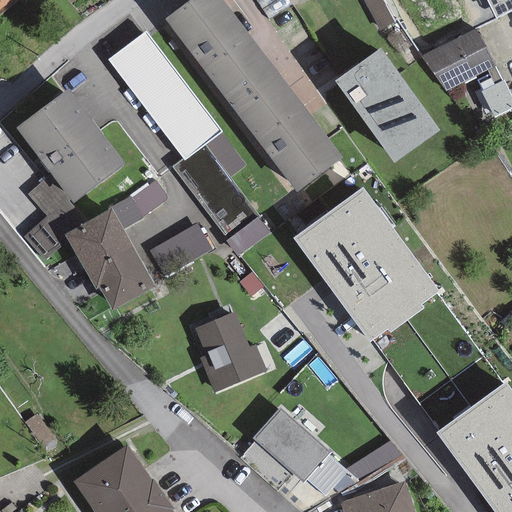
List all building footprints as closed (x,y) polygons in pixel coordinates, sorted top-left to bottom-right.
[(0,0),(0,8),(10,0),(0,0)] [(221,0),(190,0),(164,19),(296,191),(342,158),(221,0)] [(363,0),(380,31),(394,23),(381,0),(363,0)] [(511,0),(487,0),(496,19),(511,10),(511,0)] [(495,67),(477,29),(421,57),(445,92),(487,70),(495,67)] [(145,31),(108,60),(183,160),(184,162),(221,135),(223,133),(145,31)] [(438,129),(381,49),(336,81),(394,161),(438,129)] [(495,85),(502,81),(495,67),(487,70),(495,85)] [(511,109),(511,95),(504,80),(502,81),(495,85),(481,92),(494,118),(511,109)] [(68,89),(16,128),(51,175),(70,200),(73,203),(125,164),(68,89)] [(270,233),(259,217),(229,178),(244,166),(221,135),(184,162),(183,160),(172,168),(224,236),(227,240),(225,242),(237,258),(270,233)] [(70,200),(51,175),(28,195),(45,218),(24,238),(45,261),(67,241),(64,235),(85,223),(68,202),(70,200)] [(168,199),(155,181),(131,198),(142,217),(168,199)] [(293,239),(370,343),(387,330),(390,333),(424,309),(421,305),(439,292),(363,188),(293,239)] [(111,209),(123,230),(143,219),(142,217),(131,198),(130,197),(110,208),(111,209)] [(99,288),(111,310),(154,287),(123,230),(111,209),(85,223),(64,235),(67,241),(95,290),(99,288)] [(211,250),(197,224),(150,250),(165,276),(211,250)] [(214,393),(266,372),(255,345),(249,347),(234,312),(195,329),(205,356),(199,359),(214,393)] [(436,434),(494,511),(511,511),(511,391),(505,383),(436,434)] [(330,452),(279,408),(252,439),(302,483),(306,479),(328,455),(330,452)] [(400,455),(390,442),(346,470),(357,480),(400,455)] [(171,511),(126,446),(73,481),(94,511),(171,511)] [(347,473),(328,455),(306,479),(325,497),(347,473)] [(413,511),(404,483),(340,504),(342,511),(413,511)]
